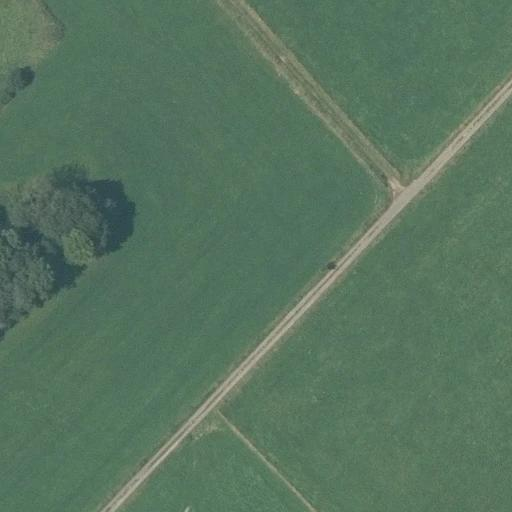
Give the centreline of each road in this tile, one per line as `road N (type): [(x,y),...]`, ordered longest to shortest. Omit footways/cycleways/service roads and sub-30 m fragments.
road 1 (track): [(104,511),(401,195)]
road 2 (track): [(401,195),(511,83)]
